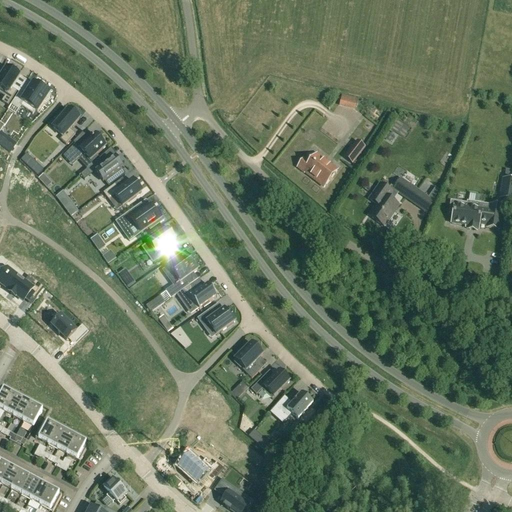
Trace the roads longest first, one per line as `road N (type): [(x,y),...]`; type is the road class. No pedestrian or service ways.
road 1 (tertiary): [(167,132),(313,325),(377,378),(482,437)]
road 2 (tertiary): [(491,422),(392,371),(325,316),(178,123)]
road 3 (unclassified): [(511,306),(453,299),(375,261),(252,165),(202,106)]
road 4 (residential): [(72,89),(158,184),(253,316)]
road 5 (residential): [(0,218),(91,274),(184,387)]
road 6 (tertiary): [(2,0),(86,52),(167,132)]
road 7 (tertiary): [(178,123),(92,39),(32,0)]
road 8 (residential): [(121,448),(23,338)]
road 9 (residential): [(0,202),(22,144),(72,89)]
